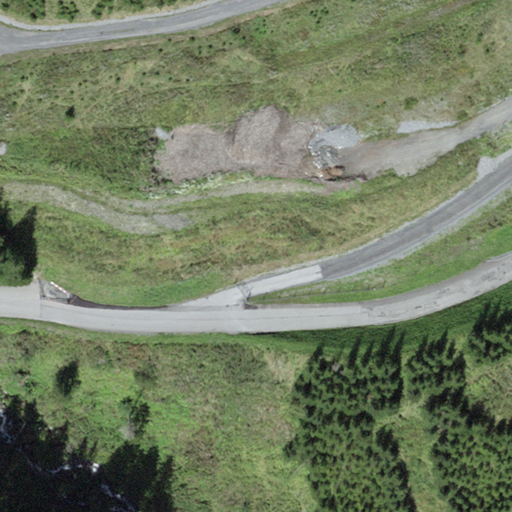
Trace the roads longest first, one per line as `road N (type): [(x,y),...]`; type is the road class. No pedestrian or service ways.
road 1 (unclassified): [(511,268),(423,309),(349,318),(113,317),(0,300)]
road 2 (track): [(196,318),(421,241),(511,164)]
road 3 (track): [(238,0),(147,28),(0,40)]
